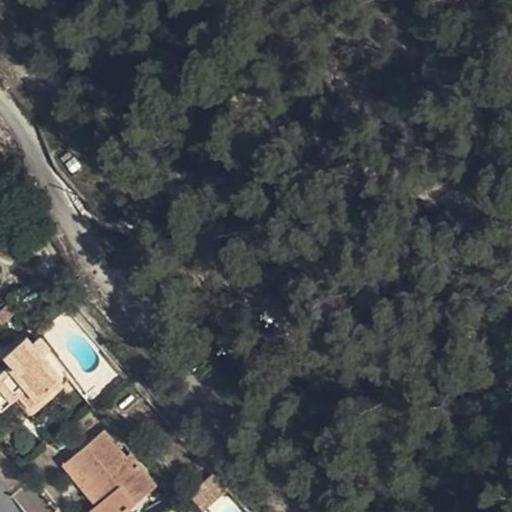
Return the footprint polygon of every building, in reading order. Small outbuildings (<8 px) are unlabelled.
[(23,300),(5,313),(12,322),(29,309),(23,300)] [(66,386),(73,381),(77,379),(56,353),(62,350),(51,335),(43,342),(39,336),(22,349),(31,360),(22,367),(20,364),(4,377),(24,402),(30,397),(38,391),(53,410),(72,394),(66,386)] [(31,360),(22,349),(13,356),(20,364),(22,367),(31,360)] [(24,402),(4,377),(0,380),(0,394),(13,411),(24,402)] [(79,389),(73,381),(66,386),(72,394),(79,389)] [(45,416),(53,410),(38,391),(30,397),(45,416)] [(111,437),(71,470),(105,511),(148,511),(166,498),(140,462),(134,466),(111,437)] [(221,511),(236,500),(226,487),(204,505),(209,511),(221,511)]
